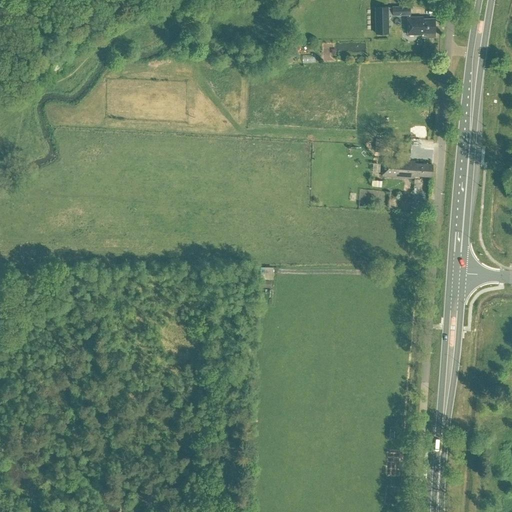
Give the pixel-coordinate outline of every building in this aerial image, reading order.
[(392,8),(393,16),(410,15),(409,7),(392,8)] [(375,8),(376,34),(388,34),(387,8),(375,8)] [(407,36),(423,35),(423,38),(435,38),(435,21),(423,21),(422,17),(407,18),(407,36)] [(376,140),(375,148),(390,148),(390,140),(376,140)] [(396,160),(383,159),(382,177),(413,179),(413,176),(431,177),(432,165),(408,163),(408,160),(409,161),(411,143),(398,143),(397,156),(396,156),(396,160)]
